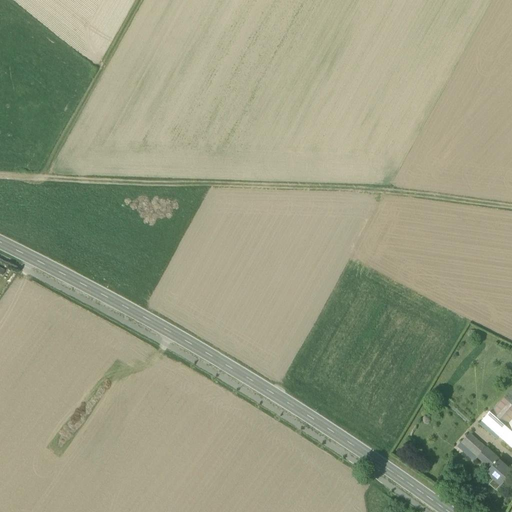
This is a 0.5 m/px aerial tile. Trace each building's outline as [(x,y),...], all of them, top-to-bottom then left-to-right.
[(511,387),(490,413),(511,433),(511,387)] [(511,433),(490,413),(482,422),(499,437),(511,448),(511,433)] [(499,437),(482,422),(479,425),(497,440),(499,437)] [(458,447),(475,462),(478,458),(486,449),(470,434),(458,447)] [(487,463),(493,468),(498,462),(499,462),(504,467),(505,466),(486,449),(478,458),(486,465),(487,463)] [(511,474),(504,467),(499,462),(498,462),(493,468),(491,470),(487,475),(488,475),(494,481),(490,485),(496,491),(500,486),(501,487),(502,487),(511,475),(511,474)]
